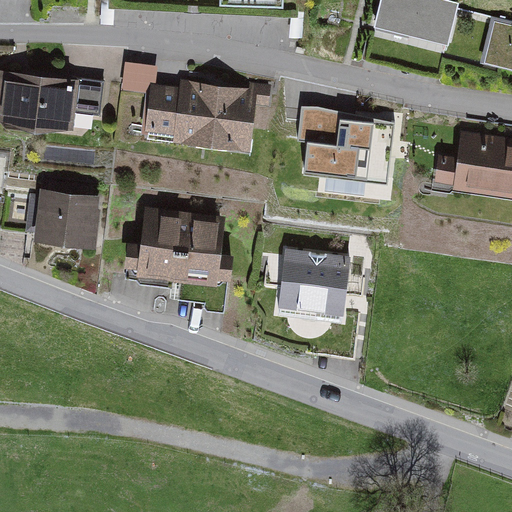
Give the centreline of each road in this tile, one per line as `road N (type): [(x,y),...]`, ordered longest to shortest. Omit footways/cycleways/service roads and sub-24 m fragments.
road 1 (residential): [(511,466),(0,277)]
road 2 (residential): [(0,37),(95,35),(227,53),(511,111)]
